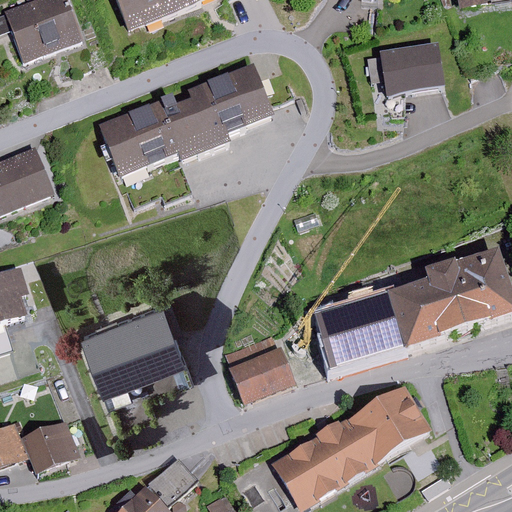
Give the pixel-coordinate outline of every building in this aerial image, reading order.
[(66,0),(36,0),(0,14),(0,35),(10,31),(24,67),(84,44),(66,0)] [(117,0),(132,34),(216,0),(117,0)] [(511,0),(462,0),(464,9),(511,2),(511,0)] [(441,49),(378,56),(384,99),(447,92),(441,49)] [(251,66),(98,131),(121,185),(178,160),(183,171),(232,150),(229,142),(275,123),(251,66)] [(33,150),(0,164),(0,223),(54,200),(33,150)] [(429,288),(390,301),(408,357),(511,323),(511,300),(499,260),(428,282),(429,288)] [(19,274),(0,280),(0,333),(35,322),(19,274)] [(390,301),(317,322),(334,380),(408,357),(390,301)] [(165,305),(82,338),(102,390),(186,357),(165,305)] [(269,340),(224,358),(247,413),(298,392),(283,358),(277,360),(269,340)] [(402,392),(270,474),(293,511),(316,511),(432,441),(402,392)] [(0,473),(29,462),(35,477),(78,460),(62,422),(19,440),(12,425),(0,429),(0,473)] [(180,458),(121,511),(173,511),(170,509),(201,481),(180,458)] [(218,511),(246,511),(229,485),(209,498),(218,511)]
